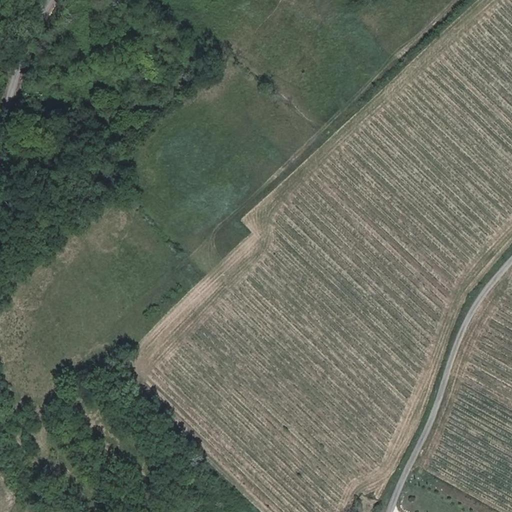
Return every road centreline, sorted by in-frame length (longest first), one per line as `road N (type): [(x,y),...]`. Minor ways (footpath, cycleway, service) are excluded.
road 1 (track): [(457,0),(223,224)]
road 2 (unclassified): [(511,260),(471,316),(391,511)]
road 3 (unclassified): [(0,153),(35,49),(64,0)]
